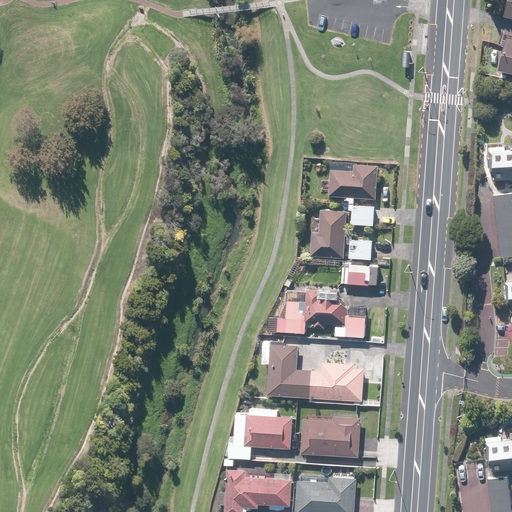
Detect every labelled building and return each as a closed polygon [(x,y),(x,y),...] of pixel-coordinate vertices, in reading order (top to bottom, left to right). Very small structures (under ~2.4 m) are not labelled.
[(511,20),(511,0),(506,0),(503,18),(511,20)] [(511,35),(505,34),(497,70),(511,73),(511,35)] [(511,153),(486,155),(488,181),(511,179),(511,153)] [(355,163),(329,162),(328,197),(375,198),(377,166),(355,165),(355,163)] [(511,193),(493,196),(501,257),(511,255),(511,193)] [(350,225),(373,227),(375,207),(351,205),(350,225)] [(346,211),(320,210),(319,216),(313,216),(312,231),(310,231),(309,256),(344,258),(346,211)] [(372,240),(349,238),(348,258),(371,260),(372,240)] [(371,267),(342,265),(341,283),(369,285),(371,267)] [(365,316),(344,316),(345,307),(338,299),(335,301),(336,292),(323,292),(323,298),(320,297),(320,292),(305,291),(304,302),(285,301),(284,317),(273,317),(273,332),(305,333),(305,322),(311,322),(311,328),(324,328),(324,323),(344,324),(344,336),(364,337),(365,316)] [(296,369),(297,345),(271,345),(271,340),(263,340),(262,364),(268,364),(267,396),(309,397),(309,399),(361,401),(363,364),(321,363),(320,370),(296,369)] [(231,428),(230,455),(224,454),(223,465),(233,465),(234,455),(250,456),(251,446),(289,448),(291,418),(245,415),(244,429),(231,428)] [(332,420),(301,419),(300,453),(359,456),(361,417),(332,416),(332,420)] [(511,443),(486,447),(489,473),(511,469),(511,443)] [(241,511),(242,507),(257,508),(257,505),(289,507),(291,480),(244,477),(244,470),(226,469),(223,511),(241,511)] [(511,511),(507,475),(487,477),(491,511),(511,511)] [(328,481),(297,480),(294,511),(353,511),(356,478),(328,477),(328,481)]
